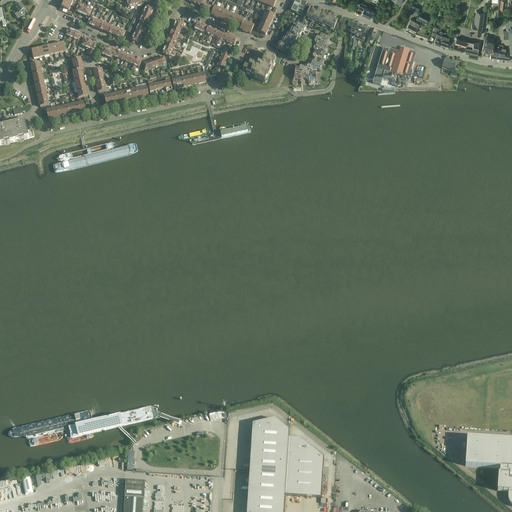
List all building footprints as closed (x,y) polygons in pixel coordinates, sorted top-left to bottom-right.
[(128,7),(128,8),(134,7),(131,0),(127,0),(126,0),(127,5),(125,5),(125,8),(128,7)] [(270,0),(268,6),(273,8),(276,0),(270,0)] [(296,14),(296,13),(302,1),(298,0),(296,0),(293,7),(291,5),(289,11),(296,14)] [(302,1),(296,13),(296,14),(301,16),(307,3),(302,1)] [(60,7),(68,11),(71,6),(62,2),(60,7)] [(19,3),(14,6),(19,14),(16,16),(19,21),(26,16),(25,14),(27,13),(26,12),(20,4),(19,3)] [(204,13),(209,15),(214,3),(212,3),(210,7),(207,6),(204,13)] [(142,10),(152,14),(154,9),(150,7),(151,5),(148,4),(147,6),(146,6),(145,10),(143,9),(142,10)] [(75,13),(79,14),(83,7),(84,5),(82,5),(82,6),(78,5),(75,13)] [(361,15),(370,19),(373,11),(359,5),(357,10),(362,12),(361,15)] [(79,14),(84,16),(88,7),(87,6),(86,8),(83,7),(79,14)] [(410,13),(416,16),(419,9),(413,6),(410,13)] [(216,18),(220,9),(214,7),(211,16),(216,18)] [(306,18),(311,20),(316,10),(315,9),(313,10),(310,8),(306,18)] [(221,20),(225,11),(220,9),(216,18),(221,20)] [(143,15),(150,18),(152,14),(142,10),(142,11),(144,12),(143,15)] [(311,20),(317,22),(321,13),(317,12),(317,10),(316,10),(311,20)] [(226,22),(229,14),(225,11),(221,20),(226,22)] [(473,34),(480,35),(483,12),(476,11),(474,23),(472,23),(471,29),(473,30),(473,34)] [(265,12),(263,17),(272,21),(274,16),(265,12)] [(317,22),(322,25),(327,15),(326,14),(324,15),(321,13),(317,22)] [(231,24),(234,16),(229,14),(226,22),(231,24)] [(322,25),(328,27),(332,18),(328,16),(328,15),(327,15),(322,25)] [(406,28),(415,32),(420,21),(425,24),(427,19),(418,15),(415,21),(410,19),(406,28)] [(236,26),(239,18),(234,16),(231,24),(236,26)] [(87,25),(91,27),(96,17),(94,17),(94,19),(90,17),(87,25)] [(263,17),(261,22),(269,26),(272,21),(263,17)] [(511,17),(509,17),(509,23),(506,27),(506,30),(503,30),(504,42),(505,42),(505,44),(509,44),(509,47),(509,48),(510,51),(509,51),(509,52),(510,52),(511,51),(511,17)] [(244,22),(245,20),(239,18),(236,26),(241,28),(244,22)] [(328,27),(334,30),(338,19),(337,19),(335,19),(332,18),(328,27)] [(139,24),(146,27),(148,23),(139,19),(138,20),(140,20),(139,24)] [(176,21),(174,25),(185,30),(186,28),(182,26),(184,24),(183,24),(184,21),(181,20),(180,23),(176,21)] [(96,29),(100,31),(104,21),(103,21),(102,23),(99,21),(96,29)] [(240,30),(245,32),(249,24),(244,22),(241,28),(240,30)] [(261,22),(259,27),(267,31),(269,26),(261,22)] [(353,40),(354,37),(359,25),(350,22),(348,27),(349,27),(348,30),(349,31),(349,32),(350,32),(351,32),(351,35),(350,37),(352,38),(352,39),(353,40)] [(194,30),(198,32),(201,25),(197,23),(193,25),(194,30)] [(104,32),(109,34),(113,25),(112,24),(111,26),(108,25),(104,32)] [(245,32),(250,35),(254,26),(249,24),(245,32)] [(296,24),(293,30),(301,33),(303,34),(304,33),(303,32),(305,28),(296,24)] [(198,32),(203,34),(207,27),(201,25),(198,32)] [(359,25),(354,37),(353,40),(352,40),(354,41),(355,39),(358,40),(364,27),(359,25)] [(135,32),(143,36),(145,31),(135,27),(135,28),(137,29),(135,32)] [(257,32),(265,36),(267,31),(259,27),(257,32)] [(369,29),(364,27),(358,40),(364,42),(369,29)] [(113,36),(118,38),(122,29),(121,28),(120,30),(116,29),(113,36)] [(173,29),(171,33),(182,38),(183,36),(179,35),(180,32),(173,29)] [(215,38),(217,32),(213,29),(208,41),(210,42),(212,37),(215,38)] [(292,29),(289,34),(289,35),(297,38),(296,38),(299,39),(300,38),(299,36),(301,33),(293,30),(292,29)] [(367,42),(369,43),(371,40),(374,41),(377,32),(371,30),(368,39),(367,42)] [(71,39),(74,40),(77,33),(73,31),(68,42),(70,43),(71,39)] [(72,44),(74,45),(75,41),(78,42),(80,38),(82,39),(83,36),(81,35),(81,34),(77,33),(74,40),(72,44)] [(224,42),(227,36),(222,34),(217,45),(219,46),(221,41),(224,42)] [(287,34),(285,39),(292,42),(295,44),(296,42),(295,41),(296,38),(297,38),(289,35),(289,34),(287,34)] [(433,43),(440,46),(442,41),(445,42),(447,37),(437,34),(433,43)] [(316,39),(315,41),(328,46),(327,45),(329,39),(320,35),(318,39),(317,38),(316,39)] [(131,44),(134,45),(135,43),(139,44),(141,40),(131,36),(131,37),(133,38),(131,41),(132,42),(131,44)] [(440,46),(446,48),(449,38),(447,37),(445,42),(442,41),(440,46)] [(169,38),(167,42),(178,46),(179,45),(175,43),(176,41),(169,38)] [(227,49),(229,50),(231,45),(234,46),(236,40),(232,38),(227,49)] [(283,38),(281,44),(288,47),(291,48),(291,47),(291,46),(292,42),(285,39),(283,38)] [(453,50),(463,53),(466,41),(456,38),(453,50)] [(481,51),(491,53),(494,41),(484,38),(481,51)] [(80,46),(86,49),(89,41),(83,39),(80,46)] [(86,49),(91,51),(94,44),(89,41),(86,49)] [(315,45),(314,48),(324,52),(326,47),(327,47),(328,46),(315,41),(314,43),(315,45)] [(464,53),(477,55),(479,44),(466,41),(464,53)] [(276,49),(287,53),(287,52),(287,50),(288,47),(281,44),(279,43),(276,49)] [(166,46),(164,50),(175,55),(176,53),(172,51),(173,49),(166,46)] [(100,55),(106,57),(109,50),(103,48),(100,55)] [(314,52),(313,56),(323,60),(325,54),(326,55),(327,54),(324,52),(314,48),(313,50),(314,52)] [(376,70),(372,84),(380,87),(383,78),(390,81),(392,74),(399,76),(406,78),(408,79),(416,54),(400,49),(399,53),(383,48),(377,70),(376,70)] [(502,60),(508,61),(509,56),(508,56),(508,55),(506,52),(505,51),(505,49),(502,48),(501,51),(501,54),(501,56),(503,56),(502,60)] [(489,59),(496,60),(498,50),(493,49),(492,53),(491,53),(489,59)] [(106,57),(111,59),(114,52),(109,50),(106,57)] [(246,62),(242,72),(246,73),(245,74),(250,76),(251,75),(254,77),(254,78),(265,83),(266,80),(267,80),(271,71),(269,71),(271,67),(272,68),(274,63),(273,63),(275,59),(255,50),(251,58),(254,60),(252,65),(246,62)] [(122,61),(125,54),(121,52),(116,63),(118,64),(119,60),(122,61)] [(130,65),(133,58),(129,56),(124,67),(126,68),(128,64),(130,65)] [(218,63),(225,66),(227,61),(216,56),(215,58),(220,60),(218,63)] [(314,60),(312,63),(322,67),(324,61),(325,62),(326,61),(323,60),(313,56),(312,58),(313,59),(314,60)] [(133,71),(134,71),(136,68),(138,69),(142,61),(137,59),(133,71)] [(442,68),(454,72),(457,64),(445,60),(442,68)] [(142,65),(144,71),(149,70),(149,71),(150,70),(148,63),(142,65)] [(308,79),(309,79),(309,78),(315,79),(316,73),(321,74),(322,67),(312,63),(310,67),(308,79)] [(214,73),(221,76),(223,71),(212,66),(211,68),(216,70),(214,73)] [(301,78),(307,79),(307,81),(308,81),(308,79),(310,67),(308,67),(306,68),(306,69),(303,68),(301,78)] [(300,81),(301,82),(301,78),(303,68),(300,68),(299,69),(295,69),(294,79),(300,80),(300,81)] [(170,82),(159,84),(160,90),(165,89),(166,92),(172,91),(170,82)] [(148,87),(150,96),(156,94),(155,91),(160,90),(159,84),(148,87)] [(0,145),(34,138),(33,132),(27,133),(25,125),(25,122),(19,124),(15,124),(15,125),(5,127),(1,128),(0,128),(0,145)] [(191,138),(192,145),(251,132),(249,126),(215,133),(213,133),(191,138)] [(157,404),(63,427),(65,440),(160,418),(157,404)] [(246,511),(283,511),(285,496),(289,439),(289,431),(274,419),(252,425),(246,511)] [(511,441),(467,438),(465,467),(500,469),(499,474),(498,474),(497,491),(508,492),(508,496),(508,498),(508,499),(508,500),(509,502),(510,504),(511,505),(511,441)] [(321,499),(324,458),(317,453),(300,439),(289,439),(285,496),(321,499)] [(126,481),(125,498),(143,500),(143,499),(145,482),(126,481)] [(125,498),(123,511),(142,511),(143,500),(125,498)]
